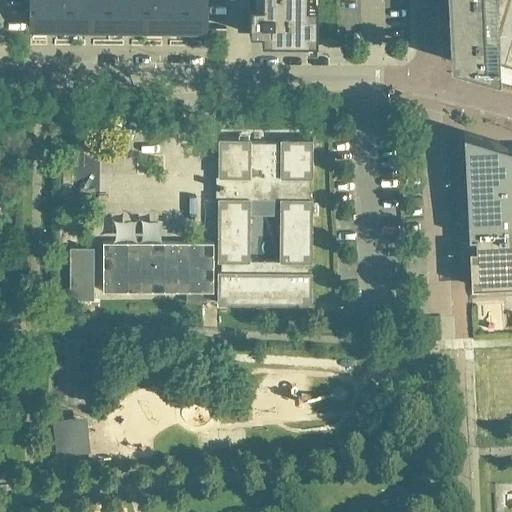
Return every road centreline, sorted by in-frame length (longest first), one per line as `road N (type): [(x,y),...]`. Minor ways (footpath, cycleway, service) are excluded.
road 1 (residential): [(429,81),(0,77)]
road 2 (residential): [(440,302),(429,81)]
road 3 (residential): [(463,511),(455,353)]
